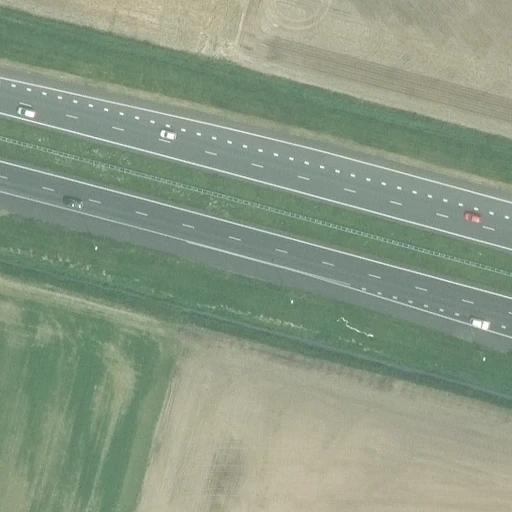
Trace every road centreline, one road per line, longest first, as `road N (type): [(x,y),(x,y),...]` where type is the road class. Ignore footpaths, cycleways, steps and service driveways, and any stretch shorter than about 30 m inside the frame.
road 1 (motorway): [(0,179),(511,317)]
road 2 (motorway): [(511,237),(0,101)]
